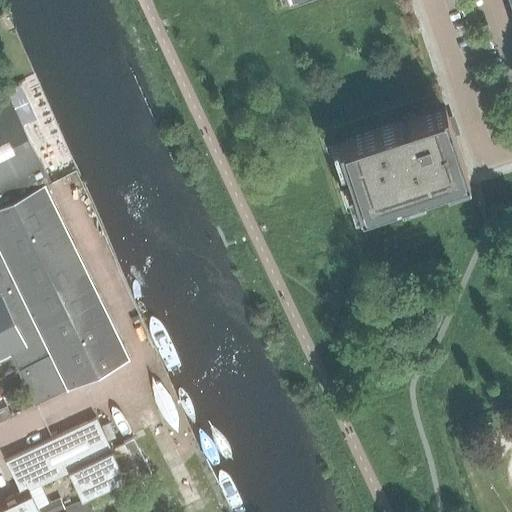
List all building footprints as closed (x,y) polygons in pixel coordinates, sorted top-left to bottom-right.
[(0,206),(43,186),(50,183),(4,88),(0,90),(0,206)] [(336,142),(359,210),(467,174),(444,106),(336,142)] [(35,402),(67,387),(126,358),(43,186),(0,206),(0,357),(9,353),(18,368),(27,386),(35,402)] [(27,386),(18,368),(4,375),(13,393),(27,386)] [(19,402),(22,409),(33,404),(30,397),(19,402)] [(0,418),(8,414),(4,406),(0,407),(0,418)] [(0,511),(37,511),(39,511),(28,488),(68,469),(81,496),(124,476),(95,416),(5,459),(20,491),(0,500),(0,511)] [(149,471),(133,437),(114,446),(129,477),(138,472),(140,476),(149,471)] [(57,498),(38,507),(39,511),(51,511),(61,507),(57,498)]
